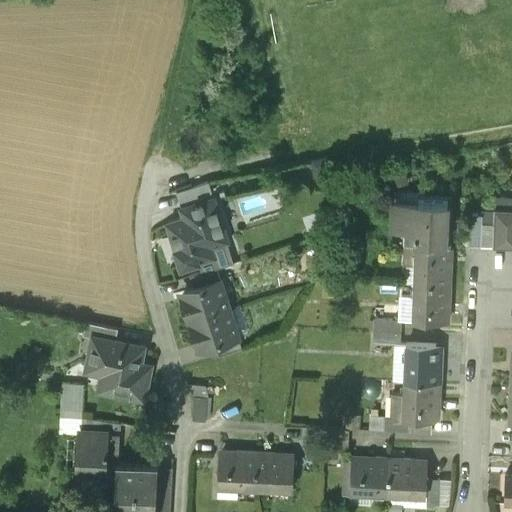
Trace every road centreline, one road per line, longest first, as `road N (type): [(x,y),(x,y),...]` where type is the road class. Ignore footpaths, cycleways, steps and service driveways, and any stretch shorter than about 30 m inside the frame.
road 1 (residential): [(472,511),(480,320),(496,282)]
road 2 (track): [(511,108),(301,146)]
road 3 (track): [(148,183),(202,0)]
